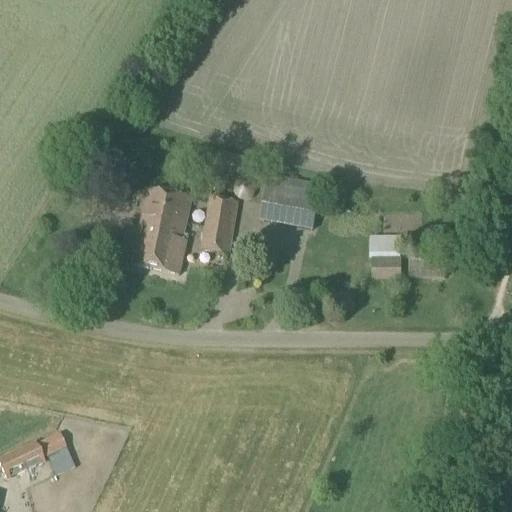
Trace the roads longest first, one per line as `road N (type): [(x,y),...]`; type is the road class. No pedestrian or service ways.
road 1 (unclassified): [(0,301),(100,327),(201,340),(511,335)]
road 2 (track): [(456,511),(503,334)]
